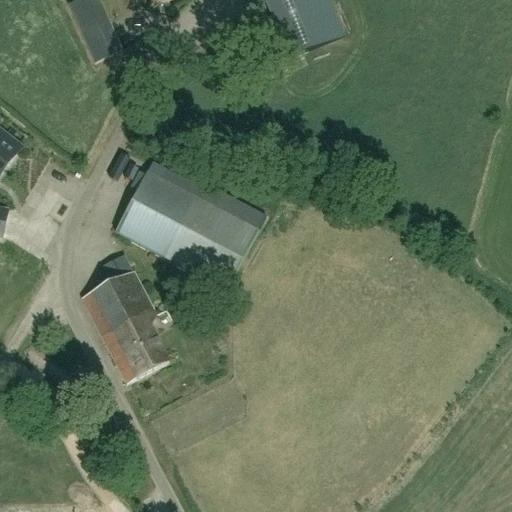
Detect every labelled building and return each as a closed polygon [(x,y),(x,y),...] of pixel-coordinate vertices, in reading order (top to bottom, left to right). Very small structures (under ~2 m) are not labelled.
[(78,0),(73,2),(98,60),(124,49),(102,0),(78,0)] [(151,0),(155,9),(174,0),(151,0)] [(264,0),(274,23),(329,1),(329,0),(264,0)] [(0,174),(16,154),(0,142),(0,174)] [(146,175),(114,235),(226,294),(258,234),(146,175)] [(54,198),(59,185),(43,178),(38,191),(54,198)] [(27,313),(41,261),(28,257),(30,248),(0,239),(0,293),(3,294),(0,306),(27,313)] [(108,350),(150,329),(156,317),(134,273),(82,300),(108,350)] [(169,364),(150,329),(108,350),(127,386),(169,364)]
